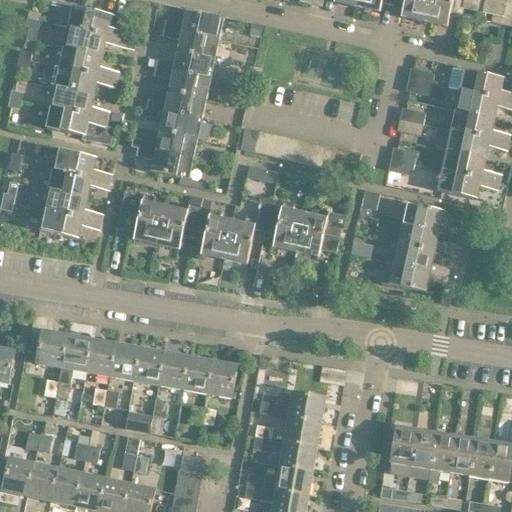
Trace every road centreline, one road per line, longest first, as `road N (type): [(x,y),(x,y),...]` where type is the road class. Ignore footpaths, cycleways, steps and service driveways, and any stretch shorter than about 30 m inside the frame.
road 1 (residential): [(379,333),(261,325),(0,282)]
road 2 (residential): [(393,40),(373,140),(261,114)]
road 3 (residential): [(393,40),(192,0)]
road 4 (residential): [(347,511),(379,333)]
road 5 (residential): [(511,356),(379,333)]
